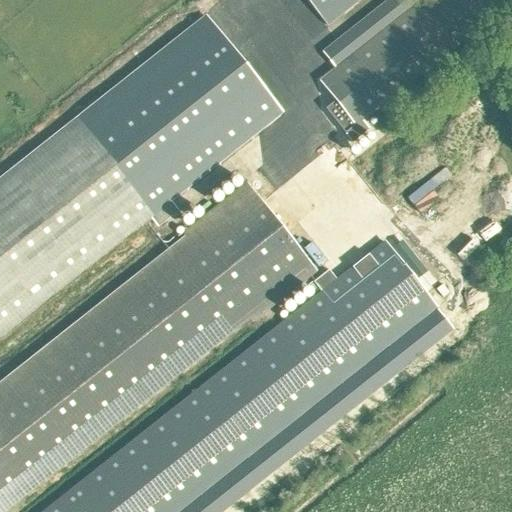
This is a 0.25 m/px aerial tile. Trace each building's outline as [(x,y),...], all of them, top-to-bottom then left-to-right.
[(303,0),(325,27),(358,0),(303,0)] [(420,0),(320,80),(315,84),(332,106),(326,110),(352,143),(368,130),(360,120),(510,0),(420,0)] [(277,116),(197,20),(0,176),(0,337),(150,219),(157,227),(177,211),(170,202),(277,116)] [(0,511),(1,511),(248,318),(251,323),(315,272),(245,183),(182,234),(184,237),(0,382),(0,511)] [(43,511),(175,511),(434,309),(383,244),(334,283),(327,274),(313,285),(320,294),(43,511)] [(185,511),(227,511),(454,332),(438,312),(185,511)]
